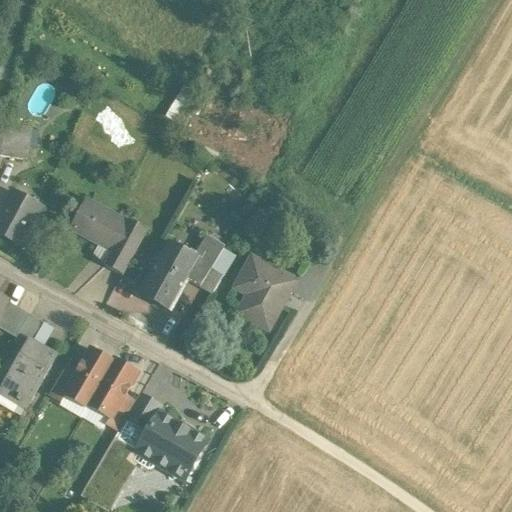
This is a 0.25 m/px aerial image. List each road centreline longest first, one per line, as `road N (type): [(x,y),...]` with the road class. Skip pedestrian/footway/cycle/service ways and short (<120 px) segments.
road 1 (track): [(491,0),(332,264)]
road 2 (residential): [(0,265),(250,402)]
road 3 (track): [(250,402),(419,511)]
